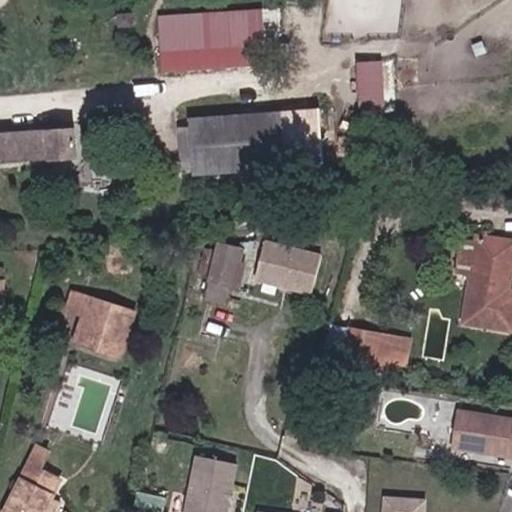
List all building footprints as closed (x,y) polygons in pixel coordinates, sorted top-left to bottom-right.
[(266,66),(265,42),(224,45),(225,68),(266,66)] [(225,68),(224,45),(184,47),(185,71),(225,68)] [(286,169),(281,112),(190,118),(190,127),(192,167),(193,176),(254,171),(284,169),(286,169)] [(192,167),(190,127),(178,128),(180,168),(192,167)] [(77,157),(74,129),(0,134),(0,161),(50,157),(50,160),(77,157)] [(124,160),(122,151),(114,153),(116,161),(124,160)] [(109,185),(110,161),(95,161),(95,185),(109,185)] [(286,188),(284,169),(254,171),(256,191),(286,188)] [(511,330),(511,329),(511,291),(508,290),(511,269),(511,241),(477,237),(476,242),(463,239),(457,274),(471,277),(464,323),(511,330)] [(264,238),(256,281),(316,292),(323,249),(264,238)] [(226,304),(237,262),(240,262),(243,250),(219,244),(206,299),(226,304)] [(238,290),(244,263),(237,262),(231,288),(238,290)] [(122,354),(135,313),(73,293),(67,310),(84,316),(76,338),(122,354)] [(342,379),(345,364),(373,369),(375,361),(380,362),(378,372),(390,374),(391,371),(396,371),(396,366),(404,367),(409,341),(331,327),(319,376),(342,379)] [(370,384),(373,369),(345,364),(342,379),(370,384)] [(327,404),(329,390),(317,388),(314,401),(327,404)] [(341,430),(344,407),(327,404),(322,427),(341,430)] [(511,456),(511,420),(459,413),(454,448),(511,456)] [(40,470),(50,452),(38,447),(29,465),(40,470)] [(229,511),(242,462),(198,452),(183,511),(229,511)] [(43,511),(51,498),(60,480),(29,465),(5,511),(43,511)] [(57,511),(62,503),(51,498),(43,511),(57,511)]
